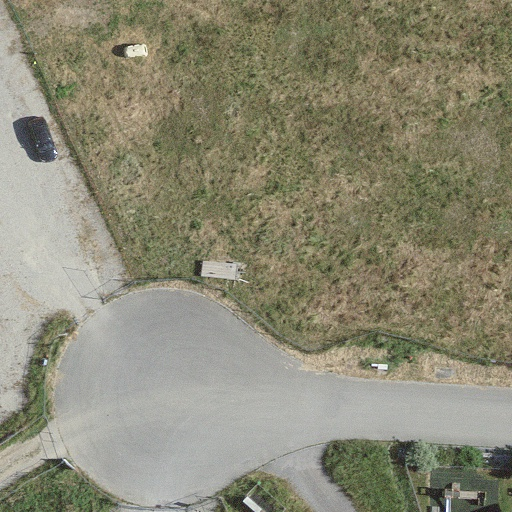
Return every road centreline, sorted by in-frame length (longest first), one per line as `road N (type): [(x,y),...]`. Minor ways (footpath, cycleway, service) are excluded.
road 1 (residential): [(511,413),(140,383)]
road 2 (track): [(0,477),(140,383)]
